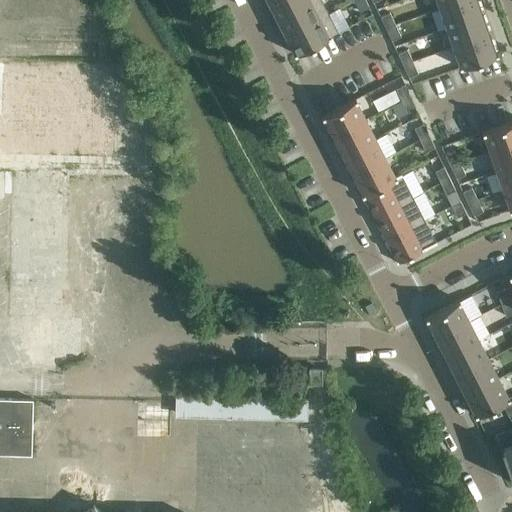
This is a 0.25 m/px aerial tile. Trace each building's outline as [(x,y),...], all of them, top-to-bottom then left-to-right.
[(266,0),(275,17),(308,0),(266,0)] [(321,0),(308,0),(275,17),(284,35),(328,13),(321,0)] [(365,0),(354,0),(359,11),(368,7),(365,0)] [(477,0),(461,0),(439,8),(445,27),(483,14),(477,0)] [(389,12),(380,16),(386,28),(394,24),(389,12)] [(328,13),(284,35),(294,54),(338,32),(328,13)] [(483,14),(445,27),(452,46),(490,33),(483,14)] [(394,24),(386,28),(391,40),(400,36),(394,24)] [(490,33),(452,46),(459,67),(497,54),(490,33)] [(407,49),(397,53),(403,65),(412,61),(407,49)] [(412,61),(403,65),(409,77),(418,73),(412,61)] [(59,282),(61,171),(141,173),(143,116),(137,99),(120,98),(115,85),(116,65),(0,62),(0,171),(0,172),(0,186),(7,206),(4,314),(27,314),(45,367),(77,355),(70,334),(71,289),(61,288),(59,282)] [(404,84),(395,88),(401,100),(410,96),(404,84)] [(395,88),(385,93),(391,105),(401,100),(395,88)] [(410,96),(401,100),(406,112),(415,108),(410,96)] [(355,98),(321,116),(331,135),(365,117),(355,98)] [(401,100),(391,105),(397,117),(406,112),(401,100)] [(365,117),(331,135),(341,154),(375,137),(365,117)] [(511,120),(482,131),(489,151),(511,143),(511,120)] [(423,123),(414,127),(419,139),(428,135),(423,123)] [(428,135),(419,139),(425,151),(434,147),(428,135)] [(375,137),(341,154),(351,173),(385,156),(375,137)] [(511,143),(489,151),(495,171),(511,164),(511,143)] [(454,150),(444,154),(450,166),(459,162),(454,150)] [(385,156),(351,173),(361,193),(395,176),(395,175),(385,156)] [(459,162),(450,166),(456,178),(465,173),(459,162)] [(511,164),(495,171),(502,190),(511,186),(511,164)] [(443,166),(434,171),(440,182),(449,178),(443,166)] [(395,176),(361,193),(372,215),(412,195),(400,173),(395,175),(395,176)] [(305,214),(323,205),(308,174),(290,183),(305,214)] [(449,178),(440,182),(446,194),(455,190),(449,178)] [(511,186),(502,190),(509,210),(511,209),(511,186)] [(471,187),(462,191),(468,203),(477,199),(471,187)] [(412,195),(372,215),(384,237),(423,217),(412,195)] [(477,199),(468,203),(473,215),(482,210),(477,199)] [(460,201),(451,205),(457,217),(466,213),(460,201)] [(423,217),(384,237),(396,262),(436,242),(423,217)] [(506,288),(496,291),(501,303),(510,300),(506,288)] [(439,310),(424,317),(425,319),(435,337),(469,320),(458,300),(444,307),(439,310)] [(511,305),(510,300),(501,303),(505,316),(511,313),(511,305)] [(469,320),(435,337),(445,356),(479,339),(469,320)] [(479,339),(445,356),(455,376),(488,358),(479,339)] [(488,358),(455,376),(464,395),(498,377),(488,358)] [(308,382),(321,382),(321,369),(308,369),(308,382)] [(498,377),(464,395),(475,415),(484,410),(495,404),(501,402),(509,398),(498,377)] [(169,416),(303,418),(303,396),(169,394),(169,416)] [(0,398),(0,453),(31,455),(32,400),(0,398)] [(511,402),(503,407),(508,416),(511,413),(511,402)] [(495,404),(484,410),(488,419),(500,413),(495,404)] [(511,426),(495,433),(499,447),(511,483),(511,482),(511,426)]
